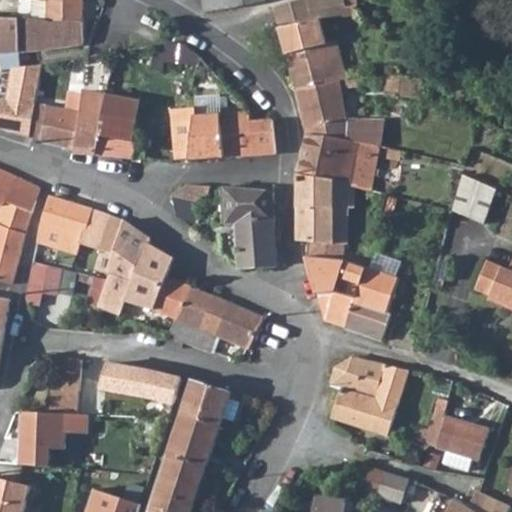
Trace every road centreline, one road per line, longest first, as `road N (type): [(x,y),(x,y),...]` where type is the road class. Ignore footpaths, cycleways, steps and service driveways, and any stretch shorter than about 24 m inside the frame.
road 1 (residential): [(0,406),(31,349),(64,341),(151,350),(302,398)]
road 2 (residential): [(179,14),(268,83),(288,120),(288,176)]
road 3 (residential): [(125,188),(234,281),(283,304)]
road 4 (residential): [(290,427),(465,490)]
road 5 (residential): [(288,176),(198,176),(125,188)]
road 6 (residential): [(288,176),(296,270),(283,304)]
road 7 (residential): [(0,150),(125,188)]
